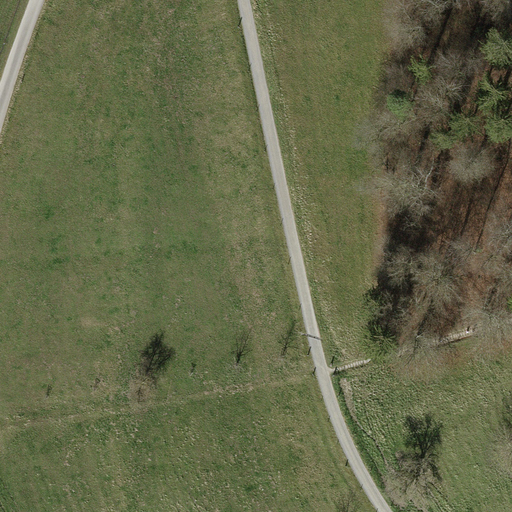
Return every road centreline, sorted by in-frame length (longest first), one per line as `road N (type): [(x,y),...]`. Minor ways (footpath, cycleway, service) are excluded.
road 1 (track): [(245,0),(325,372)]
road 2 (track): [(325,372),(388,511)]
road 3 (track): [(0,114),(38,0)]
